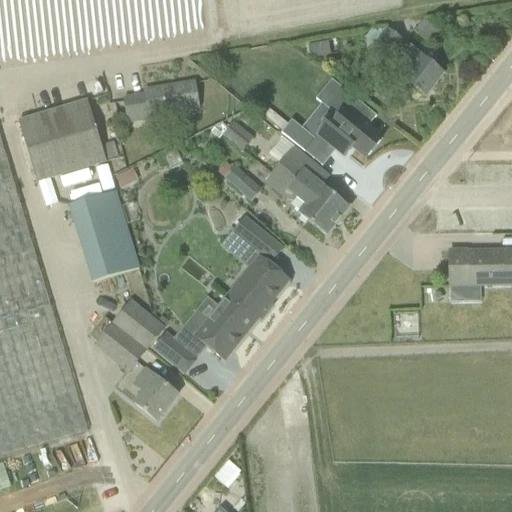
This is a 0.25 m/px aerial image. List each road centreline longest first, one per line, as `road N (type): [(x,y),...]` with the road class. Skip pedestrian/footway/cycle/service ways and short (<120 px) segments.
road 1 (tertiary): [(150,511),(511,67)]
road 2 (track): [(0,73),(511,3)]
